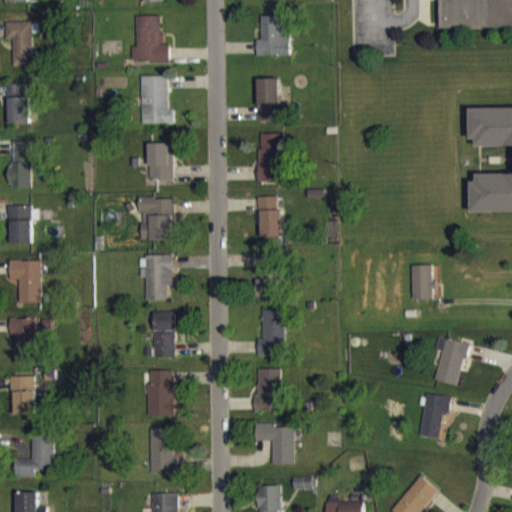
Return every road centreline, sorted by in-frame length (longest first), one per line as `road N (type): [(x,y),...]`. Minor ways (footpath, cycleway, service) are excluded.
road 1 (residential): [(213,0),(220,511)]
road 2 (residential): [(475,511),(488,416),(511,372)]
